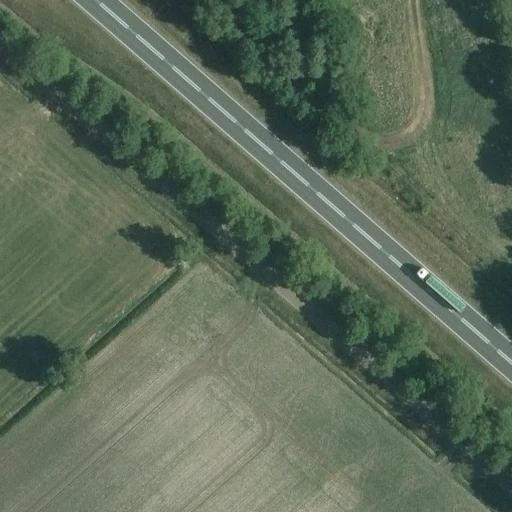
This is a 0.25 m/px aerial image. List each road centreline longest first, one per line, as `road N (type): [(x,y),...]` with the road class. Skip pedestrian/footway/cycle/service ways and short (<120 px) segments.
road 1 (unclassified): [(511,487),(0,45)]
road 2 (trunk): [(511,364),(94,0)]
